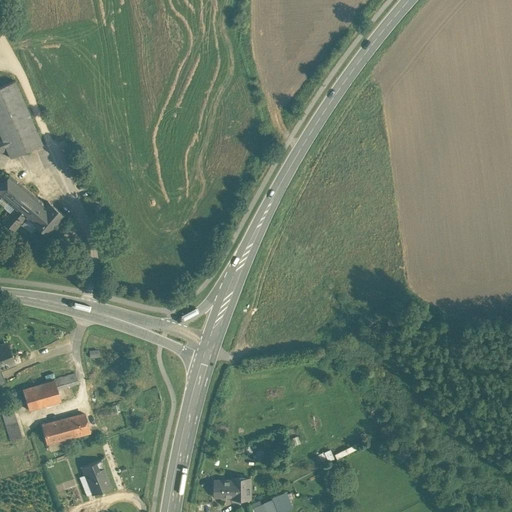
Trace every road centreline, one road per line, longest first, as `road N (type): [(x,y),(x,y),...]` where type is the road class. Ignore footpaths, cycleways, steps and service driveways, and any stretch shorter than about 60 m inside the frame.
road 1 (secondary): [(229,293),(325,107),(408,0)]
road 2 (residential): [(0,39),(91,241),(86,309)]
road 3 (secondary): [(170,511),(206,359)]
